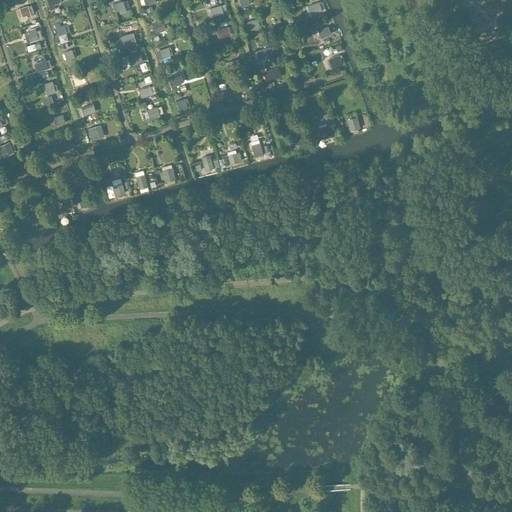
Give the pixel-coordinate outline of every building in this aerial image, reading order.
[(58,3),(57,0),(46,0),(50,10),(54,9),(52,5),(58,3)] [(125,9),(123,1),(116,3),(119,11),(125,9)] [(322,12),(318,2),(307,6),(311,16),(322,12)] [(224,16),(221,5),(210,8),(212,17),(220,14),(221,17),(224,16)] [(31,16),(27,6),(19,8),(22,17),(26,15),(27,18),(31,16)] [(260,27),(257,19),(247,22),(250,30),(260,27)] [(164,29),(162,21),(151,25),(154,35),(159,33),(158,31),(164,29)] [(66,32),(64,25),(60,26),(59,23),(54,25),(58,35),(66,32)] [(331,34),(328,25),(317,29),(321,38),(331,34)] [(230,35),(228,27),(216,30),(218,38),(230,35)] [(38,39),(34,28),(29,30),(30,32),(27,33),(30,42),(38,39)] [(133,33),(121,37),(124,44),(135,41),(133,33)] [(171,56),(168,47),(160,50),(163,58),(171,56)] [(271,55),(269,47),(256,51),(258,59),(271,55)] [(74,58),(71,50),(63,53),(67,63),(71,62),(70,59),(74,58)] [(143,63),(140,53),(131,56),(132,57),(129,58),(131,66),(134,65),(143,63)] [(342,65),(339,55),(328,59),(332,69),(342,65)] [(47,68),(43,56),(39,58),(40,62),(34,64),(37,72),(47,68)] [(241,67),(238,58),(229,61),(232,70),(241,67)] [(277,79),(273,69),(262,72),(266,82),(277,79)] [(179,84),(177,75),(168,78),(171,86),(179,84)] [(82,85),(80,77),(71,79),(74,87),(82,85)] [(247,89),(244,80),(234,83),(237,93),(247,89)] [(55,91),(52,83),(44,86),(46,94),(55,91)] [(152,94),(150,86),(138,90),(141,98),(152,94)] [(187,108),(184,99),(176,102),(179,111),(187,108)] [(95,111),(92,104),(81,108),(83,115),(95,111)] [(159,114),(156,107),(146,110),(149,118),(159,114)] [(66,123),(63,114),(56,116),(59,125),(66,123)] [(360,128),(357,116),(347,119),(350,131),(360,128)] [(330,136),(327,125),(318,128),(320,134),(316,135),(317,140),(330,136)] [(98,133),(96,127),(87,130),(90,135),(98,133)] [(298,136),(287,139),(289,147),(300,144),(298,136)] [(71,143),(69,137),(62,139),(64,145),(71,143)] [(262,155),(259,143),(251,145),(254,157),(262,155)] [(12,152),(9,145),(0,148),(0,150),(3,156),(12,152)] [(241,161),(239,152),(227,155),(230,164),(241,161)] [(214,168),(210,155),(201,158),(205,171),(214,168)] [(176,179),(173,168),(162,171),(165,182),(176,179)] [(147,186),(144,174),(135,176),(138,189),(147,186)] [(125,193),(122,182),(112,185),(115,196),(125,193)] [(90,205),(87,196),(78,199),(82,208),(90,205)] [(66,214),(62,204),(54,208),(58,218),(66,214)] [(47,224),(45,218),(42,219),(41,215),(32,218),(39,232),(46,229),(44,225),(47,224)]
